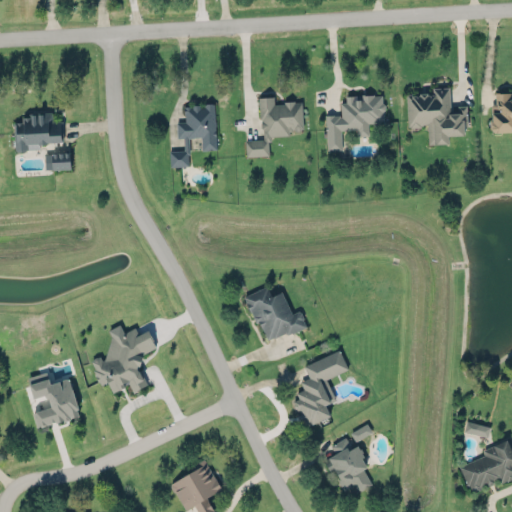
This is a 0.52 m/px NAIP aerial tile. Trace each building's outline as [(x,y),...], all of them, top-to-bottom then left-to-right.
[(406,93),(410,93),(410,94),(419,94),(419,92),(427,91),(427,93),(432,93),(432,87),(449,86),(451,112),(458,111),(457,105),(466,104),(467,125),(464,125),(464,133),(448,134),(449,142),(428,143),(427,123),(423,123),(423,124),(421,124),(421,126),(410,126),(410,125),(408,125),(406,93)] [(511,95),(511,96),(510,92),(493,92),(493,110),(490,110),(491,132),(511,131),(511,95)] [(325,114),(333,113),(333,114),(340,114),(340,115),(341,115),(340,101),(346,101),(346,95),(374,93),(374,94),(382,94),(382,101),(385,103),(385,108),(382,110),(383,120),(378,120),(378,121),(368,121),(369,134),(357,135),(357,128),(341,129),(342,148),(327,150),(325,114)] [(302,101),(274,102),(274,96),(259,97),(262,139),(245,140),(246,156),(269,155),(268,136),(290,135),(289,129),(303,129),(302,101)] [(216,149),(214,104),(184,105),(184,121),(176,122),(177,138),(183,137),(184,150),(169,150),(169,166),(189,165),(188,137),(201,137),(202,150),(216,149)] [(62,140),(61,120),(52,120),(52,110),(27,111),(28,115),(21,115),(21,121),(13,121),(14,149),(16,149),(16,150),(25,150),(25,148),(39,147),(39,142),(46,142),(46,140),(62,140)] [(45,153),(45,169),(70,168),(70,152),(45,153)] [(245,295),(265,342),(306,325),(299,310),(291,313),(282,291),(271,296),(267,285),(245,295)] [(147,385),(138,366),(144,363),(140,354),(156,346),(148,329),(138,334),(135,327),(123,332),(120,324),(100,333),(109,351),(89,360),(101,384),(107,381),(112,392),(129,384),(132,392),(147,385)] [(327,377),(347,370),(340,350),(303,363),(308,377),(300,380),(303,389),(293,393),(302,417),(307,415),(310,423),(330,416),(326,404),(335,400),(327,377)] [(27,377),(33,398),(46,394),(50,407),(32,412),(36,427),(79,415),(69,378),(50,383),(46,371),(27,377)] [(463,431),(488,436),(490,425),(465,421),(463,431)] [(371,432),(367,423),(350,431),(354,440),(371,432)] [(330,445),(335,452),(323,459),(326,466),(329,470),(334,468),(339,478),(337,479),(343,490),(354,484),(355,488),(360,489),(371,483),(363,469),(367,466),(361,457),(364,456),(355,441),(350,444),(345,436),(330,445)] [(459,465),(469,491),(500,479),(501,482),(511,478),(511,444),(510,438),(482,449),(484,455),(459,465)] [(214,511),(207,497),(221,489),(205,458),(194,463),(197,468),(170,482),(185,510),(194,505),(198,511),(214,511)]
